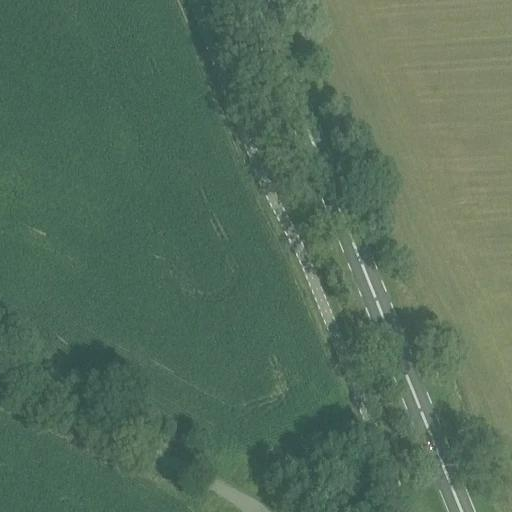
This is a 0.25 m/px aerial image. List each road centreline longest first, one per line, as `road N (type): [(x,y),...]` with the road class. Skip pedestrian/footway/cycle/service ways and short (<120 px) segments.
road 1 (secondary): [(462,511),(259,0)]
road 2 (unclassified): [(255,511),(0,376)]
